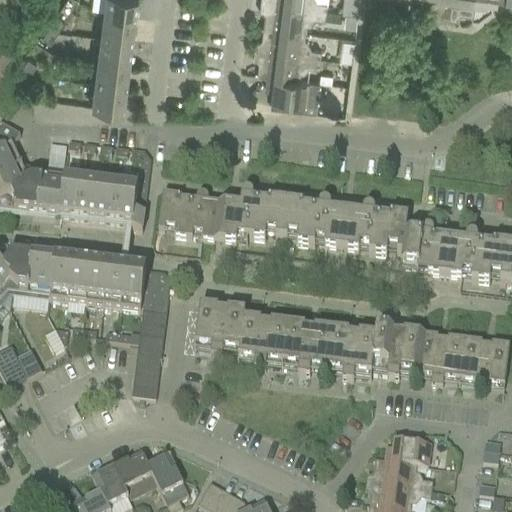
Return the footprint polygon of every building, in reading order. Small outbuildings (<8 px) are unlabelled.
[(138,0),(106,0),(105,14),(137,18),(138,0)] [(261,0),(262,2),(327,10),(328,2),(318,0),(317,0),(261,0)] [(359,15),(360,0),(345,0),(343,13),(359,15)] [(449,18),(451,0),(426,0),(426,9),(438,11),(441,14),(440,17),(449,18)] [(475,0),(451,0),(449,18),(458,19),(459,16),(462,14),(474,15),(476,5),(475,5),(475,0)] [(326,19),(327,10),(262,2),(260,11),(264,11),(266,15),(264,27),(306,32),(307,24),(311,25),(315,20),(315,19),(326,19)] [(134,40),(137,18),(105,14),(102,36),(134,40)] [(58,31),(65,20),(57,15),(50,25),(58,31)] [(52,41),(58,31),(50,25),(43,36),(52,41)] [(305,40),(306,32),(264,27),(263,39),(260,41),(257,41),(255,50),(321,58),(322,49),(312,48),(312,46),(309,41),(305,40)] [(131,63),(134,40),(102,36),(99,59),(131,63)] [(320,67),(321,58),(255,50),(254,59),(258,59),(260,62),(258,74),(300,79),(301,72),(305,72),(309,68),(309,66),(320,67)] [(31,73),(38,63),(29,57),(22,68),(31,73)] [(128,86),(131,63),(99,59),(96,82),(128,86)] [(24,84),(31,73),(22,68),(16,78),(24,84)] [(321,82),(300,79),(258,74),(258,75),(268,76),(268,79),(267,89),(274,90),(272,107),(288,109),(303,111),(304,102),(318,104),(321,82)] [(125,109),(128,86),(96,82),(93,105),(125,109)] [(19,141),(4,131),(0,128),(0,143),(10,151),(14,150),(19,141)] [(24,179),(10,151),(0,143),(0,215),(131,232),(130,237),(141,238),(150,167),(144,158),(132,157),(131,165),(140,166),(136,191),(64,182),(64,185),(24,179)] [(79,158),(80,150),(68,149),(67,157),(79,158)] [(48,179),(62,180),(64,151),(51,150),(48,179)] [(95,160),(96,152),(84,151),(83,159),(95,160)] [(111,162),(112,154),(100,153),(99,161),(111,162)] [(127,164),(128,156),(116,155),(115,163),(127,164)] [(402,264),(405,240),(407,223),(389,221),(389,223),(373,222),(374,219),(374,217),(373,215),(371,213),(369,213),(367,213),(365,213),(363,215),(362,217),(362,220),(329,216),(330,213),(329,211),(328,209),(326,207),(324,207),(322,207),(320,208),(319,210),(318,212),(317,215),(303,213),(303,210),(267,206),(267,208),(252,206),(252,204),(252,202),(251,199),(249,198),(247,197),(245,197),(243,198),(241,200),(240,202),(239,212),(207,208),(208,205),(207,203),(206,201),(204,199),(202,199),(199,199),(197,200),(196,202),(195,204),(195,207),(180,205),(181,202),(162,200),(158,237),(164,238),(165,232),(174,233),(173,243),(192,245),(192,238),(202,239),(201,246),(236,250),(237,244),(265,247),(266,237),(275,239),(275,245),(286,246),(287,240),(297,241),(296,251),(314,253),(315,246),(324,247),(323,254),(358,258),(359,251),(368,252),(367,260),(386,262),(387,253),(397,254),(396,260),(401,260),(401,264),(402,264)] [(511,251),(492,249),(492,251),(476,249),(477,247),(477,244),(476,242),(474,241),(472,240),(470,240),(468,241),(466,242),(465,245),(465,248),(432,244),(433,240),(432,238),(431,236),(429,235),(427,234),(425,235),(423,236),(422,237),(421,239),(420,242),(415,280),(417,280),(418,272),(428,273),(427,282),(461,286),(462,279),(471,280),(471,287),(489,290),(490,280),(500,281),(499,287),(511,289),(511,283),(511,282),(511,251)] [(415,280),(420,242),(405,240),(402,264),(401,278),(415,280)] [(164,281),(135,277),(0,260),(0,307),(7,299),(11,299),(11,302),(12,302),(13,300),(48,304),(47,308),(141,319),(165,322),(170,288),(164,281)] [(199,313),(194,357),(195,357),(195,353),(211,354),(210,362),(222,364),(223,356),(238,358),(237,365),(254,367),(253,375),(265,377),(266,369),(298,373),(297,381),(309,382),(310,374),(342,378),(341,386),(353,388),(354,380),(369,382),(369,387),(370,387),(371,383),(377,335),(375,335),(374,342),(358,340),(358,343),(348,341),(348,339),(314,335),(314,337),(304,336),(304,334),(270,329),(270,332),(260,330),(260,328),(244,326),(245,319),(226,316),(226,319),(216,317),(217,315),(199,313)] [(164,333),(165,322),(141,319),(139,330),(164,333)] [(163,343),(164,333),(139,330),(138,341),(163,343)] [(83,345),(84,337),(72,335),(71,343),(83,345)] [(371,383),(386,385),(387,377),(392,337),(377,335),(371,383)] [(66,352),(68,338),(55,337),(64,353),(66,352)] [(96,338),(84,337),(83,345),(95,346),(96,338)] [(509,352),(491,350),(491,352),(481,351),(481,348),(447,344),(447,347),(437,345),(437,343),(402,339),(402,341),(393,340),(393,337),(392,337),(387,377),(386,385),(398,387),(399,379),(431,383),(430,391),(442,392),(443,384),(475,388),(474,396),(486,398),(487,390),(503,392),(509,352)] [(116,349),(117,341),(106,340),(105,348),(116,349)] [(129,343),(117,341),(116,349),(128,350),(129,343)] [(161,354),(163,343),(138,341),(137,351),(161,354)] [(160,364),(161,354),(137,351),(136,362),(160,364)] [(10,354),(0,358),(0,380),(8,395),(41,378),(30,357),(16,365),(10,354)] [(159,375),(160,364),(136,362),(135,372),(159,375)] [(157,385),(159,375),(135,372),(133,383),(157,385)] [(156,396),(157,385),(133,383),(132,393),(156,396)] [(155,406),(156,396),(132,393),(131,403),(155,406)] [(419,450),(421,442),(405,439),(404,448),(394,447),(393,455),(386,454),(384,467),(384,468),(416,472),(427,474),(430,451),(419,450)] [(499,451),(485,449),(484,449),(483,459),(498,460),(499,451)] [(147,472),(141,459),(112,474),(123,495),(151,482),(151,481),(147,472)] [(497,470),(498,460),(483,459),(482,468),(497,470)] [(147,472),(151,481),(151,482),(161,502),(166,511),(167,511),(178,507),(188,502),(182,491),(168,462),(147,472)] [(415,480),(416,472),(384,468),(384,467),(374,466),(372,478),(369,481),(366,480),(365,489),(431,497),(432,489),(422,487),(422,486),(418,480),(415,480)] [(123,495),(112,474),(91,484),(98,498),(99,498),(105,511),(109,511),(127,503),(123,495)] [(429,507),(431,497),(365,489),(364,498),(367,499),(369,502),(367,511),(411,511),(414,511),(419,507),(419,505),(429,507)] [(197,511),(210,511),(220,496),(209,490),(197,511)] [(492,504),(494,494),(479,492),(478,502),(492,504)] [(224,511),(230,502),(220,496),(210,511),(224,511)] [(105,511),(99,498),(98,498),(70,511),(105,511)] [(244,511),(243,509),(230,502),(224,511),(264,511),(263,509),(256,511),(244,511)]
